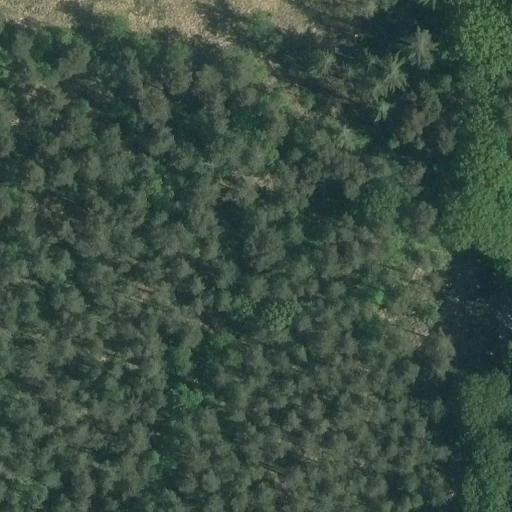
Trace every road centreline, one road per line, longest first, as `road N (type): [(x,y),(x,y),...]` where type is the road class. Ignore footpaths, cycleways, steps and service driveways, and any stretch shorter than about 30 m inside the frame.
road 1 (track): [(484,0),(95,511)]
road 2 (track): [(208,0),(348,187)]
road 3 (track): [(508,511),(511,321)]
